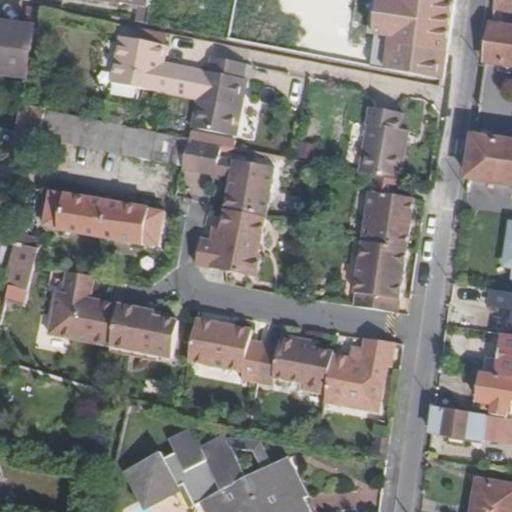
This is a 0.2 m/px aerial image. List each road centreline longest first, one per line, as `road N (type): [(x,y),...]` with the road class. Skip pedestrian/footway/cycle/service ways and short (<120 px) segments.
road 1 (residential): [(477,0),(432,330)]
road 2 (residential): [(179,285),(432,330)]
road 3 (residential): [(432,330),(406,511)]
